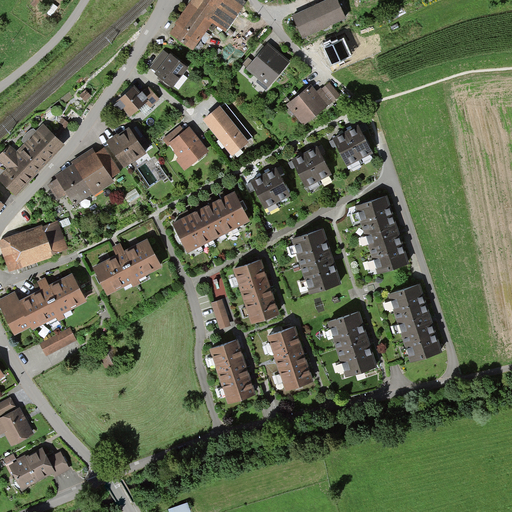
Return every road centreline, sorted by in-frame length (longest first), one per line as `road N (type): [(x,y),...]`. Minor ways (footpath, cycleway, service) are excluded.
road 1 (unclassified): [(107,477),(219,433),(511,367)]
road 2 (residential): [(166,0),(84,128),(0,226)]
road 3 (residential): [(0,336),(30,387),(107,477)]
road 4 (unclassified): [(0,87),(54,41),(85,0)]
